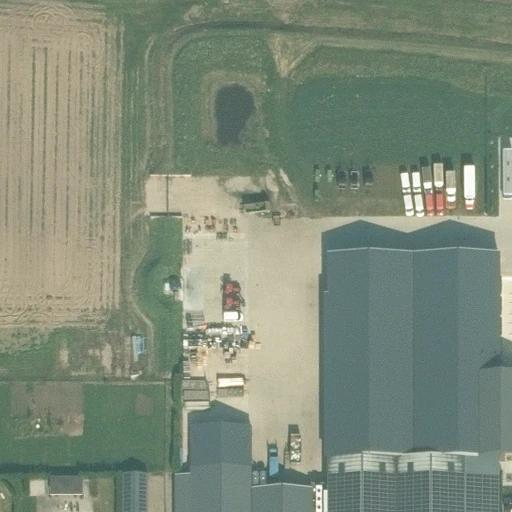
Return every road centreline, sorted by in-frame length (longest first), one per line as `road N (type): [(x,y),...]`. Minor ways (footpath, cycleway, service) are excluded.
road 1 (track): [(283,0),(283,385)]
road 2 (track): [(511,26),(274,0)]
